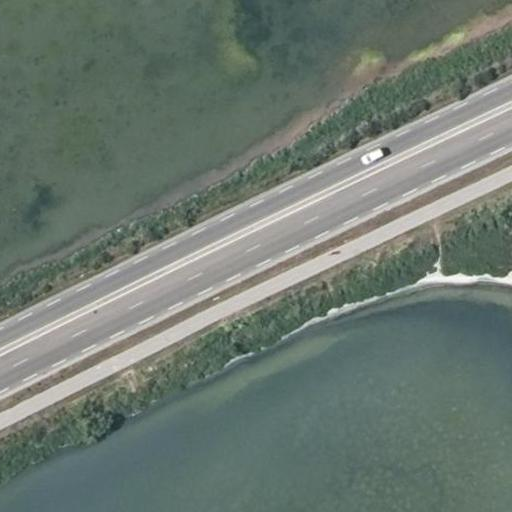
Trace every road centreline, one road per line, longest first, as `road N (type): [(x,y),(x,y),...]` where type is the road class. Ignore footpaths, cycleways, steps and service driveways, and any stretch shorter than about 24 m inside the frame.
road 1 (primary): [(0,373),(511,125)]
road 2 (primary): [(511,96),(0,342)]
